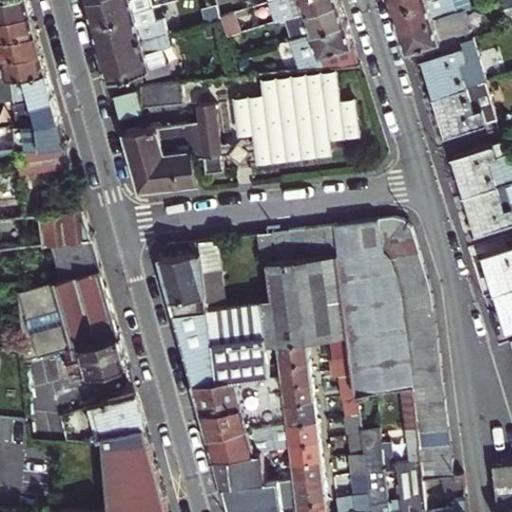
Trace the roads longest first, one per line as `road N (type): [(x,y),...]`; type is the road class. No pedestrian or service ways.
road 1 (residential): [(420,186),(461,340),(486,511)]
road 2 (residential): [(122,222),(420,186)]
road 3 (residential): [(198,511),(122,222)]
road 4 (residential): [(122,222),(60,0)]
road 5 (residential): [(364,0),(420,186)]
